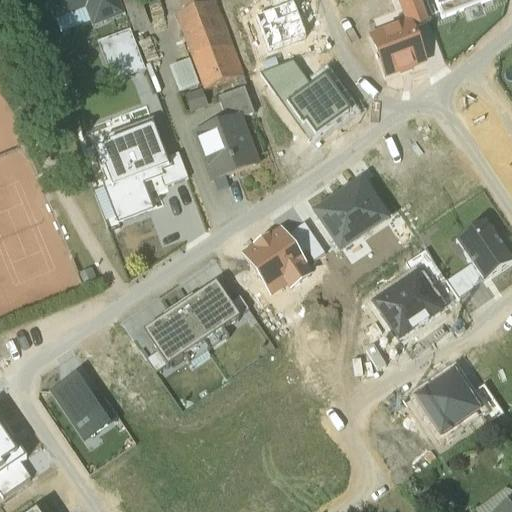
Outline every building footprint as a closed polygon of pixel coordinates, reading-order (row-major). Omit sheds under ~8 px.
[(47,0),(56,20),(80,10),(91,35),(122,22),(113,0),(47,0)] [(374,43),(388,78),(424,65),(412,33),(429,26),(420,0),(404,0),(400,2),(410,30),(374,43)] [(435,0),(440,13),(477,0),(435,0)] [(244,78),(215,4),(178,18),(206,93),(244,78)] [(130,36),(101,47),(116,88),(145,77),(130,36)] [(245,90),(218,100),(228,125),(239,120),(240,122),(255,116),(245,90)] [(228,125),(196,136),(214,184),(257,168),(240,122),(239,120),(228,125)] [(136,138),(109,148),(116,166),(106,169),(113,188),(106,190),(113,208),(102,213),(108,231),(121,226),(120,224),(152,212),(140,180),(159,172),(167,169),(164,162),(157,142),(160,141),(153,123),(133,130),(136,138)] [(179,156),(164,162),(167,169),(159,172),(165,190),(189,181),(179,156)] [(362,187),(316,219),(342,257),(389,226),(362,187)] [(447,286),(459,305),(511,267),(511,264),(486,226),(455,246),(471,271),(447,286)] [(280,232),(242,258),(273,303),(312,279),(280,232)] [(240,325),(217,291),(181,314),(204,348),(240,325)] [(204,348),(181,314),(146,338),(169,374),(204,348)] [(413,405),(440,444),(478,417),(450,379),(413,405)] [(51,397),(85,449),(113,430),(78,380),(51,397)] [(0,496),(3,501),(30,482),(21,469),(32,462),(0,414),(0,496)]
